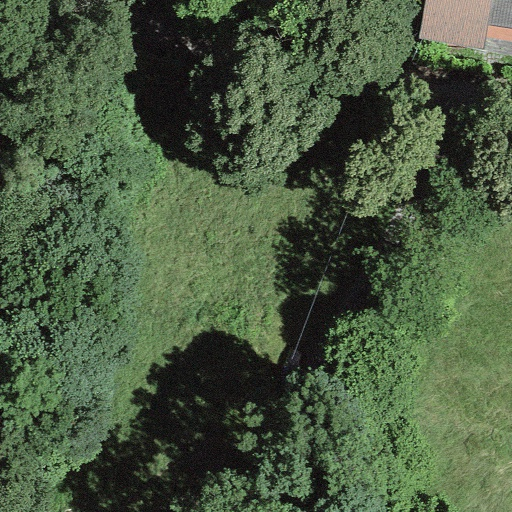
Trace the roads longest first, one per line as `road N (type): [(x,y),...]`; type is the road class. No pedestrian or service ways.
road 1 (residential): [(44,0),(511,117)]
road 2 (track): [(246,511),(390,214),(466,108)]
